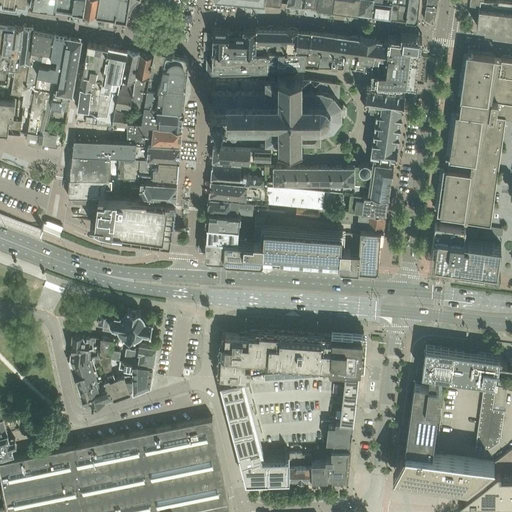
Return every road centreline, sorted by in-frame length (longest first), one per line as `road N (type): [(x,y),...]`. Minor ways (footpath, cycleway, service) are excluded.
road 1 (primary): [(119,277),(154,292),(401,310)]
road 2 (unclassified): [(406,289),(441,31)]
road 3 (primary): [(406,289),(185,275)]
road 4 (unclassified): [(188,249),(89,235),(53,221),(40,200),(0,185)]
road 5 (unclassified): [(374,499),(401,310)]
road 6 (unclassified): [(244,511),(210,380)]
road 7 (unclassified): [(79,414),(210,380)]
road 8 (primary): [(119,277),(0,237)]
